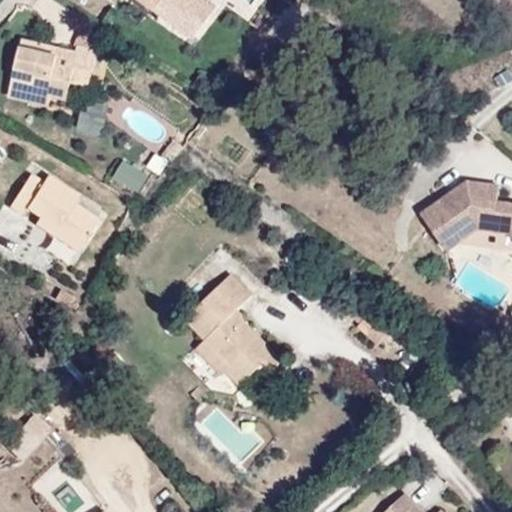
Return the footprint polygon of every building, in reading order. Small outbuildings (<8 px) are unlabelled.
[(206,0),(144,0),(151,5),(153,0),(176,0),(198,14),(206,0)] [(92,49),(42,33),(27,79),(66,90),(63,100),(78,104),(86,76),(105,82),(115,47),(95,41),(92,49)] [(97,110),(105,82),(86,76),(78,104),(97,110)] [(63,100),(66,90),(27,79),(24,89),(63,100)] [(175,169),(187,152),(174,142),(161,158),(175,169)] [(149,194),(161,175),(137,160),(125,179),(149,194)] [(56,179),(45,171),(23,204),(36,213),(41,206),(52,214),(48,221),(91,250),(113,216),(87,199),(92,192),(61,172),(56,179)] [(511,207),(484,204),(470,186),(458,184),(412,217),(436,250),(454,237),(457,241),(470,232),(501,235),(511,248),(511,207)] [(488,205),(491,188),(470,186),(484,204),(488,205)] [(439,254),(457,241),(454,237),(436,250),(438,254),(439,254)] [(286,346),(242,300),(260,283),(235,258),(188,306),(209,326),(210,325),(233,348),(224,358),(241,372),(258,357),(267,366),(286,346)] [(360,317),(377,300),(363,287),(347,304),(360,317)] [(386,355),(411,330),(386,308),(367,327),(362,332),(386,355)] [(233,348),(210,325),(198,337),(222,360),(224,358),(233,348)] [(24,456),(42,433),(19,414),(1,437),(24,456)] [(442,511),(440,509),(436,511),(430,511),(408,487),(377,511),(442,511)]
